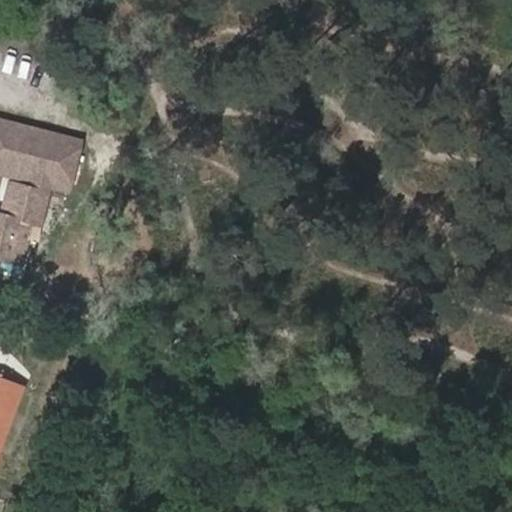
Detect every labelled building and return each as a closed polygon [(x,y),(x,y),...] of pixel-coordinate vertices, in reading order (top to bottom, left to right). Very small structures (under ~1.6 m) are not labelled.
[(0,115),(0,123),(85,144),(87,137),(0,115)] [(0,154),(78,174),(85,144),(0,123),(0,154)] [(76,181),(78,174),(0,154),(0,162),(30,170),(27,183),(44,186),(47,173),(76,181)] [(0,260),(17,264),(27,216),(37,218),(44,186),(27,183),(7,179),(0,208),(0,260)] [(0,449),(21,380),(0,373),(0,449)]
